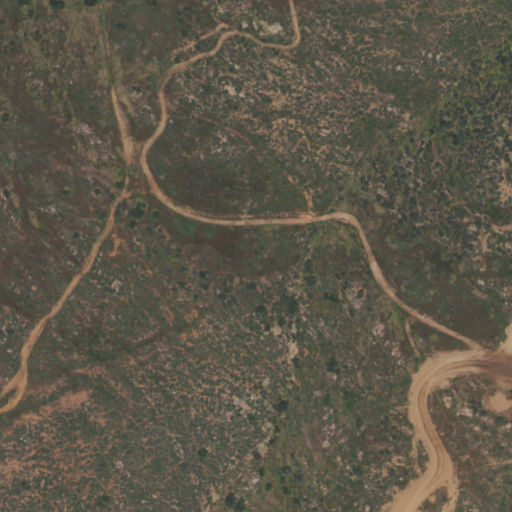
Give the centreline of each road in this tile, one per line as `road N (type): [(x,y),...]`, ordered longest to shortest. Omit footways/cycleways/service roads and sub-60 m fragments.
road 1 (track): [(511,358),(430,313),(388,277),(355,217),(221,221),(163,193),(113,203),(107,237),(37,334),(25,390),(0,410)]
road 2 (track): [(511,360),(426,386),(454,480),(414,496),(406,511)]
road 3 (track): [(113,0),(129,65),(124,125),(163,193)]
